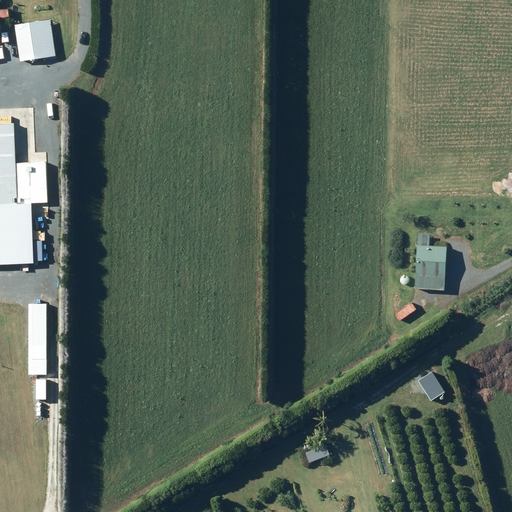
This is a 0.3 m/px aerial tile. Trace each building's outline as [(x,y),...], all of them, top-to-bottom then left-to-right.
[(16,25),(22,62),(57,57),(51,20),(16,25)] [(0,241),(32,240),(28,107),(0,108),(0,241)] [(420,235),(418,289),(447,290),(449,247),(431,246),(431,236),(420,235)] [(38,312),(49,312),(49,282),(39,282),(38,312)] [(413,303),(396,313),(400,320),(418,310),(413,303)] [(37,346),(48,347),(49,312),(38,312),(37,346)] [(37,368),(48,368),(48,347),(37,346),(37,368)] [(37,388),(48,388),(48,368),(37,368),(37,388)] [(48,388),(37,388),(36,410),(47,410),(48,388)] [(323,458),(320,460),(322,464),(325,462),(325,463),(333,459),(325,444),(317,447),(323,458)] [(361,483),(365,494),(387,487),(383,476),(361,483)]
